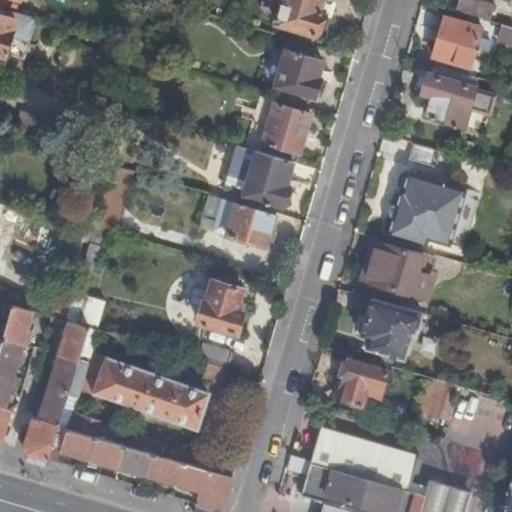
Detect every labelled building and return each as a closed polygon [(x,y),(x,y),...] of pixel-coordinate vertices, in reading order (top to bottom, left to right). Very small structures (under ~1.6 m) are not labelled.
[(0,0),(0,8),(7,11),(10,0),(0,0)] [(323,0),(284,0),(277,25),(316,36),(323,11),(321,10),(323,0)] [(495,6),(475,0),(459,0),(456,12),(490,22),(495,6)] [(37,20),(7,11),(5,17),(0,15),(0,68),(4,56),(6,57),(7,56),(25,61),(37,20)] [(468,23),(445,17),(434,56),(453,62),(453,64),(471,69),(475,54),(482,56),(486,40),(480,38),(483,27),(468,23)] [(511,28),(505,26),(501,41),(511,43),(511,28)] [(278,101),(307,109),(311,96),(316,98),(322,79),(319,78),(324,62),(286,51),(276,86),(282,88),(278,101)] [(476,88),(428,74),(422,93),(432,96),(426,116),(465,127),(476,88)] [(293,162),(297,164),(312,115),(275,104),(260,153),(293,162)] [(442,151),(415,143),(411,160),(437,167),(442,151)] [(260,153),(257,152),(245,196),(284,207),(290,186),(286,185),(293,162),(260,153)] [(467,190),(408,172),(403,190),(401,189),(388,236),(427,247),(429,239),(451,246),(467,190)] [(277,215),(236,203),(227,235),(265,246),(269,233),(272,234),(277,215)] [(422,254),(380,242),(374,261),(371,260),(365,281),(387,287),(386,293),(401,297),(403,291),(424,297),(430,277),(417,273),(422,254)] [(36,308),(68,317),(75,293),(43,283),(36,308)] [(203,301),(197,322),(237,334),(243,313),(237,311),(243,288),(225,283),(223,290),(211,287),(206,302),(203,301)] [(75,293),(68,317),(98,326),(105,302),(75,293)] [(422,314),(372,299),(366,318),(362,317),(361,317),(357,332),(358,333),(362,334),(362,337),(385,343),(383,353),(404,360),(411,332),(417,334),(422,314)] [(0,337),(4,339),(13,306),(3,303),(0,314),(0,337)] [(0,441),(2,440),(11,410),(5,408),(33,312),(13,306),(4,339),(0,350),(0,441)] [(30,454),(49,460),(59,427),(79,361),(89,328),(69,322),(41,419),(35,417),(26,447),(30,454)] [(89,328),(79,361),(89,364),(99,332),(89,328)] [(204,346),(199,360),(206,362),(228,369),(232,354),(204,346)] [(197,429),(209,394),(106,358),(93,396),(96,396),(97,393),(197,429)] [(387,371),(349,361),(344,380),(341,379),(335,399),(361,407),(364,395),(379,400),(387,371)] [(230,387),(235,371),(228,369),(206,362),(201,379),(230,387)] [(75,411),(68,430),(96,438),(102,421),(75,411)] [(323,426),(312,463),(426,496),(429,489),(414,485),(422,456),(323,426)] [(59,463),(62,455),(62,449),(68,430),(59,427),(49,460),(59,463)] [(138,472),(149,475),(154,454),(125,446),(96,438),(68,430),(62,449),(62,455),(77,459),(79,455),(102,462),(102,467),(136,476),(138,472)] [(125,446),(154,454),(158,441),(130,431),(125,446)] [(183,462),(212,470),(217,463),(186,452),(183,462)] [(201,491),(197,504),(212,509),(225,499),(234,469),(223,465),(222,473),(212,470),(183,462),(154,454),(149,475),(160,478),(160,483),(193,493),(196,489),(201,491)] [(511,493),(511,456),(509,456),(503,476),(511,478),(511,481),(509,493),(511,493)] [(222,473),(223,465),(217,463),(212,470),(222,473)] [(356,511),(422,511),(426,496),(312,463),(302,496),(334,505),(356,511)] [(422,511),(466,511),(471,495),(430,483),(429,489),(426,496),(422,511)] [(491,511),(511,511),(511,493),(509,493),(505,507),(494,504),(491,511)]
